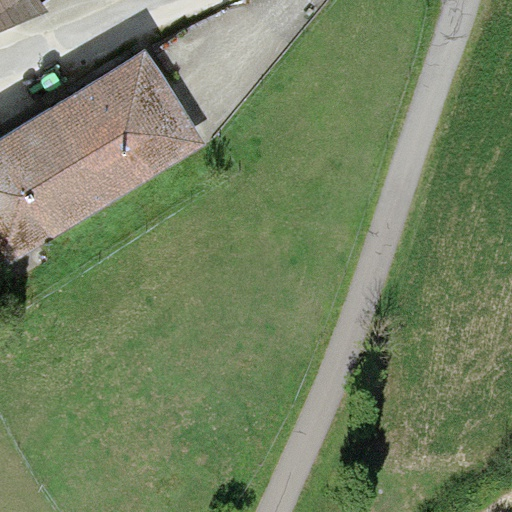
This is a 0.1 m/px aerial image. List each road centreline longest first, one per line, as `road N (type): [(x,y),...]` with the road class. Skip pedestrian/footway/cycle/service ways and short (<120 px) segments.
road 1 (unclassified): [(273,511),(350,325),(457,0)]
road 2 (track): [(0,71),(180,0)]
